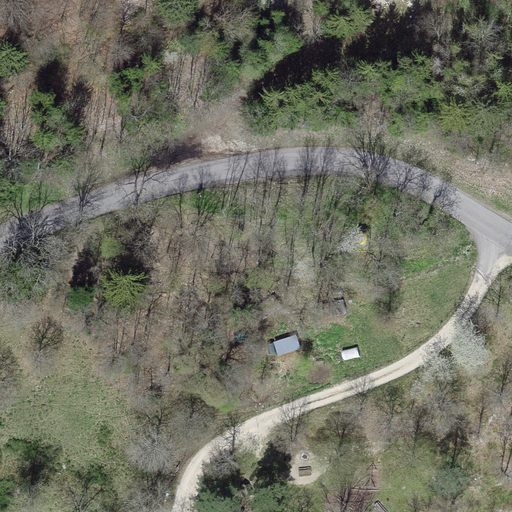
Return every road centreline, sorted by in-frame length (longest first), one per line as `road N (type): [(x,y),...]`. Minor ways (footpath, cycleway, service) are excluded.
road 1 (unclassified): [(511,233),(397,168),(274,159),(89,200),(0,233)]
road 2 (track): [(184,511),(199,469),(297,413),(436,356),(511,247)]
